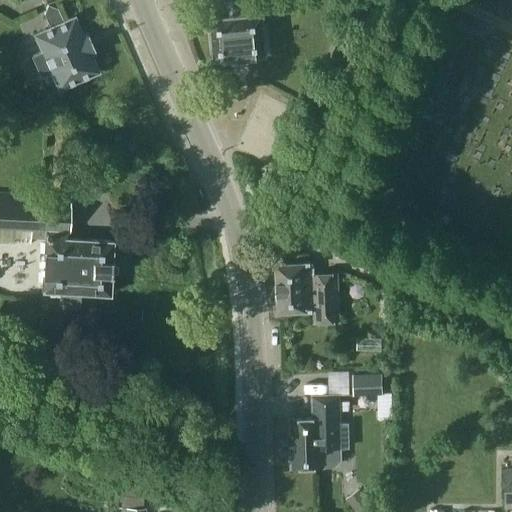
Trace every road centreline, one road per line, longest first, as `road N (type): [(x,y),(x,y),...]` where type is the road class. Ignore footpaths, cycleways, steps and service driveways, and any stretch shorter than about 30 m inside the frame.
road 1 (tertiary): [(254,511),(247,297),(231,215)]
road 2 (unclassified): [(268,230),(377,0)]
road 3 (tertiary): [(231,215),(137,0)]
